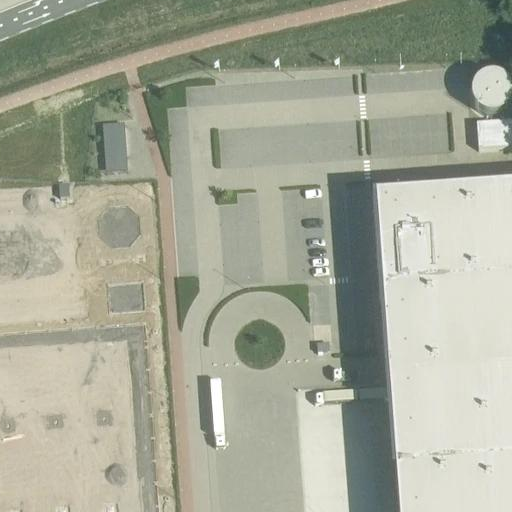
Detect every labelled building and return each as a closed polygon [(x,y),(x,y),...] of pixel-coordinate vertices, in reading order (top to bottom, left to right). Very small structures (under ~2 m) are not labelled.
[(492,95),(491,68),(475,69),(476,96),(492,95)] [(511,128),(511,123),(475,124),(477,152),(511,150),(511,128)] [(511,511),(511,195),(425,201),(376,205),(380,255),(381,270),(383,301),(398,511),(511,511)] [(143,283),(106,286),(108,317),(146,314),(143,283)] [(0,511),(159,511),(146,323),(97,326),(97,323),(93,323),(92,316),(85,316),(86,319),(0,325),(0,511)]
